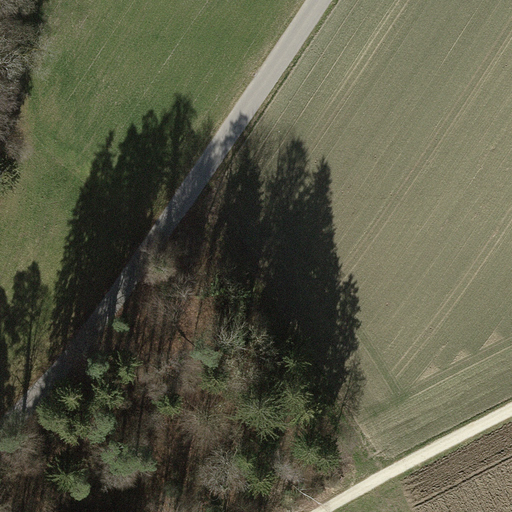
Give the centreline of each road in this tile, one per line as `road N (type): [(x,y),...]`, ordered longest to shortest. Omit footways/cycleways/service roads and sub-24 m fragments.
road 1 (unclassified): [(0,433),(87,340),(319,0)]
road 2 (track): [(323,511),(511,411)]
